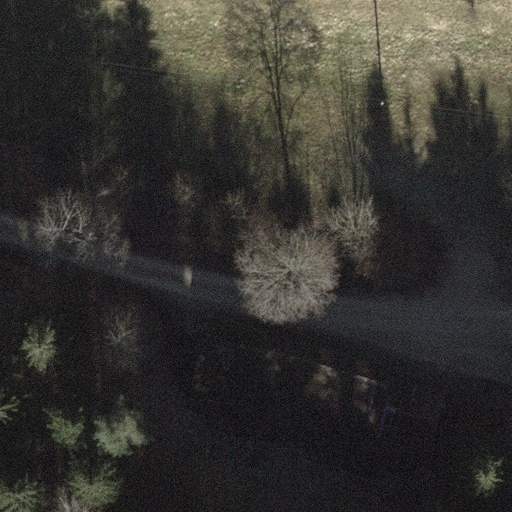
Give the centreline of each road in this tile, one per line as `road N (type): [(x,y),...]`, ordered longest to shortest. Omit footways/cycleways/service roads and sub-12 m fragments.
road 1 (track): [(511,336),(0,210)]
road 2 (track): [(511,322),(478,324),(487,132)]
